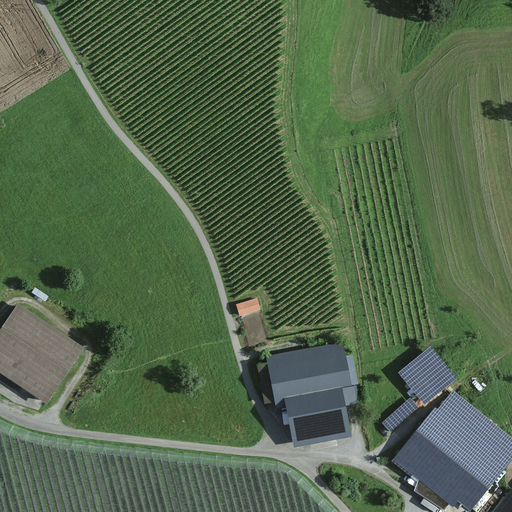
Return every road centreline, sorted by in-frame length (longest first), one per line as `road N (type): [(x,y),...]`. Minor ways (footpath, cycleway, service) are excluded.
road 1 (residential): [(38,0),(107,117),(195,225),(248,382),(292,454)]
road 2 (residential): [(0,411),(43,428),(292,454)]
road 3 (unknown): [(292,454),(355,461),(443,511)]
